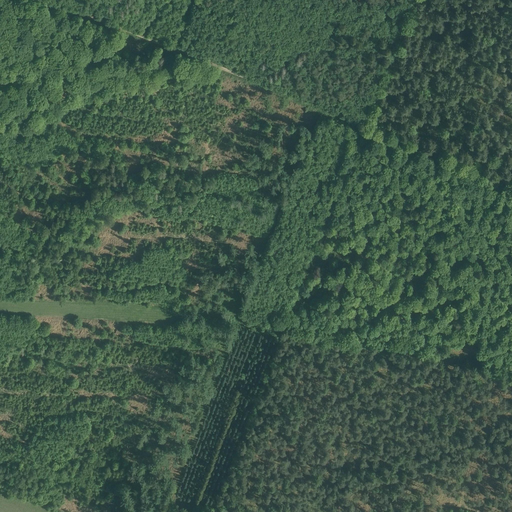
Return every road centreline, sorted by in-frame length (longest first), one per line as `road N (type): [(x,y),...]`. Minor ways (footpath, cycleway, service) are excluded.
road 1 (track): [(210,511),(359,122)]
road 2 (track): [(359,122),(54,0)]
road 3 (track): [(511,181),(359,122)]
road 4 (track): [(359,122),(408,0)]
